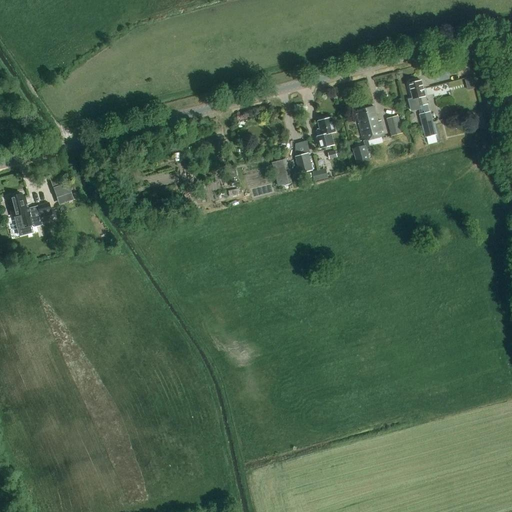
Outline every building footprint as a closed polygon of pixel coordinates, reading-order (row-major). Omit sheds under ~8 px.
[(425,96),(427,96),(425,89),(423,89),(421,81),(408,84),(412,98),(408,99),(411,111),(420,108),(419,106),(427,104),(425,96)] [(363,141),(364,141),(365,145),(353,148),(357,163),(370,160),(367,149),(370,148),(368,140),(384,136),(380,120),(377,121),(374,106),(358,110),(358,113),(356,114),(359,123),(358,123),(363,141)] [(419,114),(425,137),(436,134),(431,111),(419,114)] [(399,115),(387,118),(392,136),(403,133),(399,115)] [(316,131),(317,136),(320,149),(334,145),(331,133),(335,132),(331,117),(330,117),(328,116),(325,117),(323,119),(317,121),(319,128),(316,129),(316,131)] [(506,143),(511,142),(509,131),(503,133),(506,143)] [(328,152),(330,159),(338,157),(336,150),(328,152)] [(313,170),(309,153),(296,156),(300,173),(313,170)] [(272,162),(278,186),(292,183),(286,159),(272,162)] [(320,181),(327,179),(325,170),(317,172),(320,181)] [(68,183),(53,188),(56,198),(71,192),(68,183)] [(42,226),(40,218),(37,207),(28,209),(24,197),(23,197),(22,194),(9,197),(10,201),(7,201),(11,218),(20,215),(24,228),(33,225),(34,228),(42,226)] [(37,207),(40,218),(52,214),(49,204),(37,207)]
